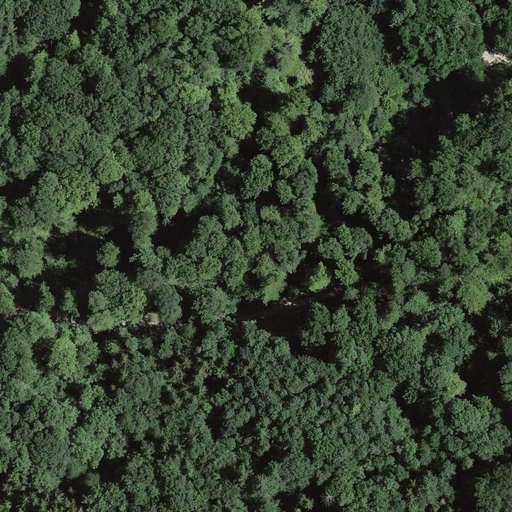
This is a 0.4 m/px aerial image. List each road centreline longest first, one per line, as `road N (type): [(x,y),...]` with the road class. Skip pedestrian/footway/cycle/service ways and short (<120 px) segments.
road 1 (track): [(494,60),(486,98),(433,191),(352,282),(230,323),(110,326),(27,313),(0,322)]
road 2 (track): [(433,191),(459,303),(511,409)]
